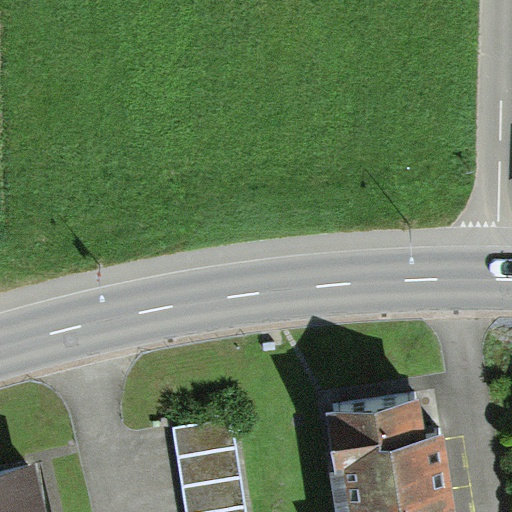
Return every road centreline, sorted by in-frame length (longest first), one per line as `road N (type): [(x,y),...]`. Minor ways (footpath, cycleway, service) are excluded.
road 1 (secondary): [(0,347),(232,296),(497,278)]
road 2 (residential): [(497,278),(501,0)]
